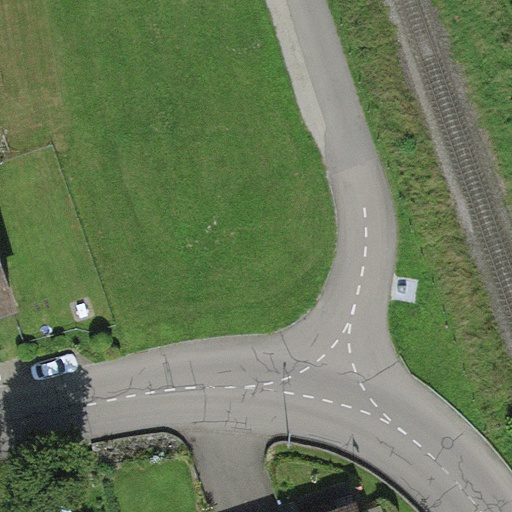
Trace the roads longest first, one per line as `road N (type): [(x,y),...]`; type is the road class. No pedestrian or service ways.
road 1 (residential): [(301,0),(367,209),(355,314),(335,380)]
road 2 (residential): [(0,426),(180,389),(335,380)]
road 3 (residential): [(335,380),(449,474),(480,511)]
